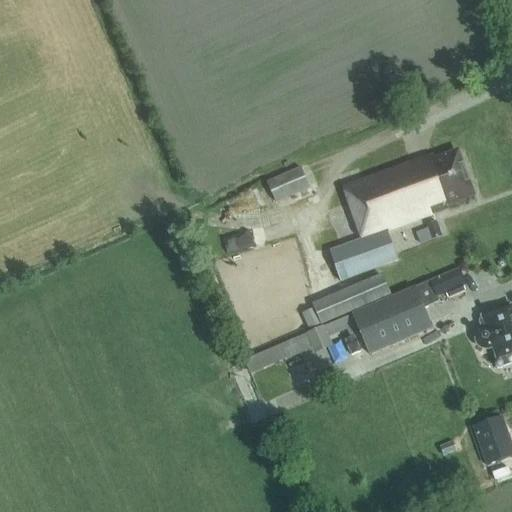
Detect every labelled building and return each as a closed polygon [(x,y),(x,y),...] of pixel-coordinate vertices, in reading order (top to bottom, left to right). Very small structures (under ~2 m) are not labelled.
[(387,232),(447,211),(446,206),(473,196),(457,153),(436,161),(434,156),(344,190),(361,241),(330,253),(341,282),(398,262),(387,232)] [(301,169),(300,166),(266,181),(276,203),(287,198),(287,199),(310,189),(301,169)] [(432,241),(441,238),(435,224),(427,227),(432,241)] [(354,315),(353,316),(371,357),(432,331),(423,309),(440,302),(438,298),(465,287),(459,271),(415,290),(415,289),(414,290),(354,316),(354,315)] [(321,326),(391,297),(382,275),(312,304),(314,308),(305,312),(312,329),(321,325),(321,326)] [(476,339),(476,341),(476,342),(477,344),(478,346),(479,346),(480,347),(481,348),(482,349),(483,349),(485,350),(487,350),(489,350),(491,349),(493,349),(497,360),(498,362),(497,363),(496,363),(496,364),(495,364),(495,365),(495,366),(495,367),(495,368),(496,368),(496,369),(497,369),(497,370),(498,370),(499,370),(500,370),(501,370),(502,370),(502,369),(503,369),(503,368),(511,366),(511,365),(511,357),(511,358),(511,355),(511,354),(511,308),(483,318),(486,330),(483,331),(481,332),(480,333),(478,335),(478,336),(477,337),(477,338),(476,339)] [(511,451),(500,420),(474,430),(488,467),(511,458),(511,451)]
